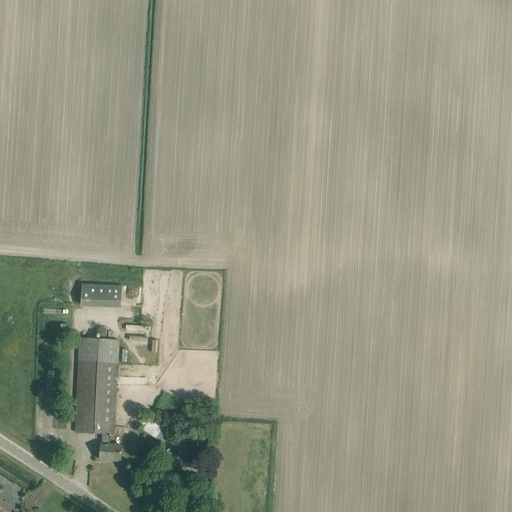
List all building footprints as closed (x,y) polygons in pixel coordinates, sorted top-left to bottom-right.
[(121,309),(122,286),(82,284),(81,307),(121,309)] [(122,453),(122,452),(121,452),(122,446),(110,445),(111,434),(114,435),(120,340),(81,338),(75,432),(102,434),(102,444),(101,444),(100,459),(121,461),(121,453),(122,453)] [(121,350),(120,362),(128,363),(129,351),(121,350)] [(143,417),(142,430),(160,442),(168,430),(147,416),(143,417)] [(176,445),(175,447),(181,452),(189,457),(194,450),(179,440),(176,445)] [(63,449),(61,455),(71,459),(73,453),(70,452),(72,448),(65,445),(63,449)] [(181,452),(177,458),(188,465),(192,459),(189,457),(181,452)] [(0,511),(10,511),(13,508),(0,499),(0,511)]
